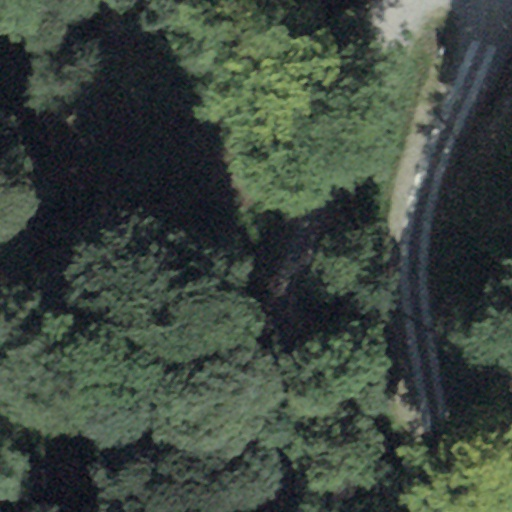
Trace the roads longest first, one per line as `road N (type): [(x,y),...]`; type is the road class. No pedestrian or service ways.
road 1 (track): [(394,0),(307,210),(287,282),(276,352),(281,511)]
road 2 (track): [(448,511),(407,256),(417,187),(489,0)]
